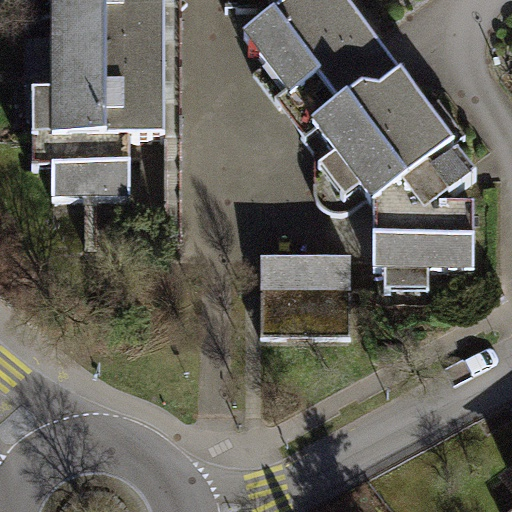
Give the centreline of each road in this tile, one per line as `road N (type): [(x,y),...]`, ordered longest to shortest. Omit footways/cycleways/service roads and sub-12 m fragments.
road 1 (residential): [(511,371),(264,499),(220,511)]
road 2 (tertiary): [(193,511),(164,463),(137,446),(73,442),(44,456)]
